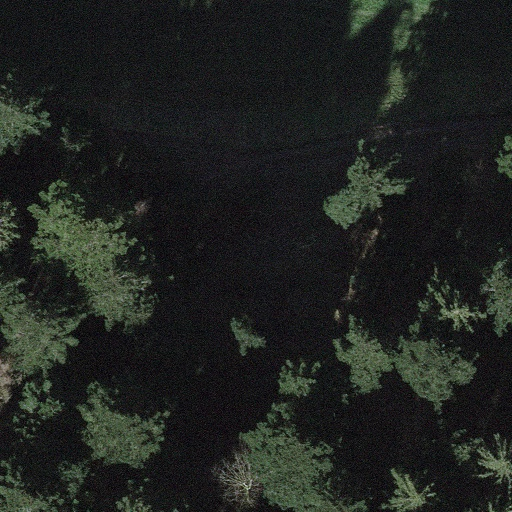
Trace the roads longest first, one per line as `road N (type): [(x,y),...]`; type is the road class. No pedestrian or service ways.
road 1 (track): [(511,142),(150,194),(92,216),(0,299)]
road 2 (track): [(0,141),(79,144),(233,178)]
